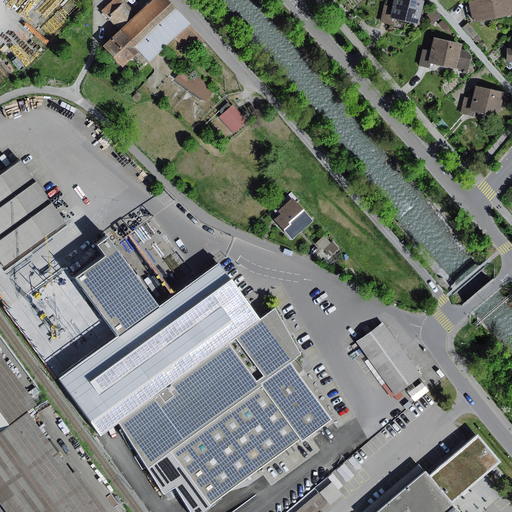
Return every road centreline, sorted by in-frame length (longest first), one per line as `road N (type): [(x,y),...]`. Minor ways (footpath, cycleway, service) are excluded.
road 1 (unclassified): [(0,99),(46,89),(72,96),(207,219),(434,332)]
road 2 (residential): [(182,0),(456,314)]
road 3 (residential): [(290,0),(471,207)]
road 4 (residential): [(434,332),(438,352),(511,446)]
